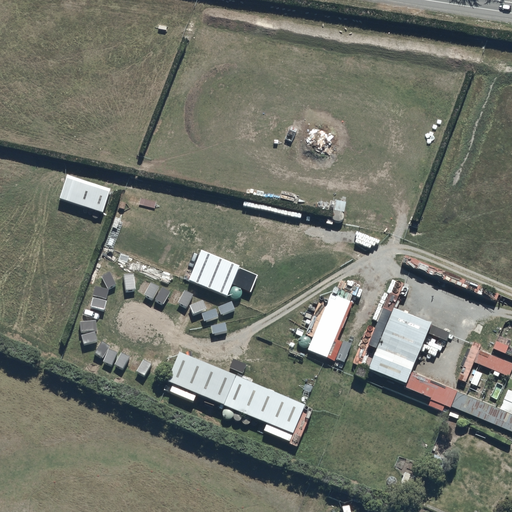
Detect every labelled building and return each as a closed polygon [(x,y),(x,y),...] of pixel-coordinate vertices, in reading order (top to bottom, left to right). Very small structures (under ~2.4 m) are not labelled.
[(498,293),(405,254),(401,261),(495,300),(498,293)] [(156,269),(143,264),(140,272),(153,277),(156,269)] [(359,365),(367,368),(404,384),(410,370),(429,322),(393,307),(399,294),(417,302),(421,294),(402,286),(403,284),(395,281),(380,317),(387,320),(383,331),(375,328),(359,365)] [(206,293),(193,286),(190,293),(202,300),(206,293)] [(328,299),(320,296),(305,333),(312,336),(307,349),(326,357),(350,299),(331,291),(328,299)] [(211,316),(195,318),(196,327),(212,326),(211,316)] [(504,322),(496,319),(489,337),(495,340),(492,348),(505,353),(508,345),(497,341),(504,322)] [(97,338),(70,329),(67,337),(93,348),(97,338)] [(117,343),(109,341),(104,355),(112,357),(117,343)] [(473,341),(471,346),(470,345),(457,377),(464,380),(477,351),(480,344),(473,341)] [(127,345),(120,342),(114,356),(122,359),(127,345)] [(178,350),(166,379),(292,432),(295,424),(306,429),(314,410),(303,405),(304,403),(178,350)] [(511,363),(478,350),(473,362),(509,377),(511,368),(511,363)] [(450,406),(456,389),(410,370),(404,384),(403,388),(449,408),(450,406)] [(511,412),(456,389),(450,406),(511,432),(511,412)] [(416,477),(404,471),(399,483),(411,488),(416,477)]
